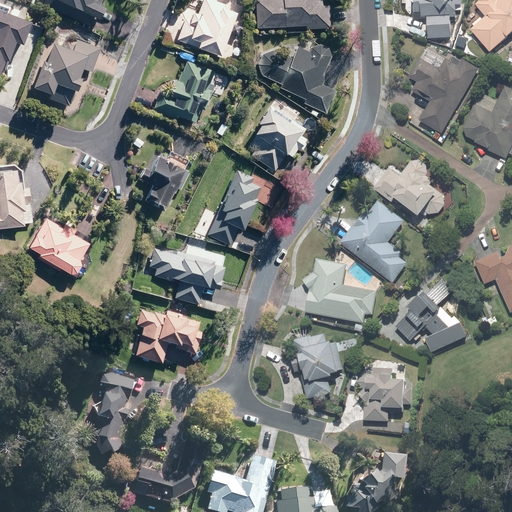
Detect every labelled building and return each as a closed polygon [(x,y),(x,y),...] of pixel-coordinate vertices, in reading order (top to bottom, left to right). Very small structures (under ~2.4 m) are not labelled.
[(90,2),(91,0),(45,0),(44,5),(91,25),(99,6),(90,2)] [(234,8),(211,0),(199,0),(191,26),(182,23),(175,42),(217,56),(234,8)] [(319,0),(255,0),(256,27),(327,28),(327,4),(320,4),(319,0)] [(428,18),(428,38),(449,39),(451,17),(457,17),(458,0),(410,0),(404,8),(411,16),(428,18)] [(468,31),(490,52),(511,33),(511,0),(476,0),(477,1),(477,2),(478,2),(474,5),(484,15),(468,31)] [(0,76),(13,41),(18,43),(25,22),(0,12),(0,76)] [(44,97),(65,104),(78,67),(89,71),(98,46),(75,39),(71,50),(50,43),(41,70),(36,68),(29,87),(46,93),(44,97)] [(302,103),(324,113),(333,90),(319,85),(323,75),(320,74),(328,56),(328,55),(328,54),(328,53),(328,52),(327,52),(327,51),(327,50),(327,49),(326,49),(326,48),(325,47),(324,46),(323,46),(323,45),(322,45),(321,45),(321,44),(320,44),(319,44),(318,44),(317,44),(316,44),(315,44),(314,44),(313,45),(312,45),(311,46),(310,46),(310,47),(309,47),(307,52),(294,46),(289,57),(277,51),(276,51),(275,51),(274,51),(273,51),(271,51),(270,51),(269,51),(268,51),(267,52),(266,52),(265,53),(264,53),(263,54),(262,55),(262,56),(261,56),(260,57),(260,58),(259,59),(259,60),(258,61),(258,62),(258,64),(258,65),(258,66),(258,67),(258,68),(258,69),(258,70),(259,71),(259,72),(260,73),(260,74),(261,75),(262,76),(279,84),(277,88),(304,99),(302,103)] [(199,109),(202,110),(209,91),(206,89),(213,70),(185,60),(177,81),(171,79),(166,92),(158,89),(151,110),(193,125),(199,109)] [(442,135),(477,70),(460,61),(456,67),(443,60),(438,70),(421,60),(410,80),(416,84),(410,95),(429,105),(419,122),(442,135)] [(478,94),(460,136),(474,142),(472,145),(505,160),(511,143),(511,91),(502,87),(496,102),(478,94)] [(271,106),(266,104),(255,122),(257,124),(251,133),(254,135),(244,152),(273,169),(282,153),(291,158),(308,131),(293,122),(298,114),(275,100),(271,106)] [(150,172),(158,176),(152,190),(148,188),(142,199),(163,209),(174,187),(179,190),(188,170),(158,155),(150,172)] [(357,176),(388,200),(391,197),(416,218),(423,209),(428,214),(429,214),(430,214),(431,214),(432,214),(433,214),(434,214),(435,214),(436,213),(437,213),(438,212),(439,212),(440,211),(441,210),(441,209),(442,209),(442,208),(442,207),(443,207),(443,206),(443,205),(443,204),(443,203),(443,202),(443,201),(443,200),(442,199),(442,198),(423,183),(430,174),(412,160),(400,176),(388,167),(385,172),(370,160),(357,176)] [(0,227),(31,223),(28,204),(20,205),(15,168),(0,170),(0,227)] [(253,198),(260,184),(234,172),(207,234),(229,244),(237,228),(240,229),(244,221),(247,222),(257,199),(253,198)] [(361,218),(340,245),(392,284),(410,259),(388,243),(405,222),(377,201),(363,219),(361,218)] [(85,242),(45,219),(35,235),(32,233),(24,247),(70,275),(77,262),(74,260),(85,242)] [(146,273),(176,280),(172,297),(198,304),(202,286),(216,290),(221,268),(208,265),(210,260),(152,246),(146,273)] [(511,246),(475,262),(485,286),(496,281),(510,314),(511,313),(511,246)] [(302,280),(309,291),(305,313),(363,323),(364,314),(373,316),(377,293),(342,287),(345,266),(315,261),(313,274),(302,280)] [(408,311),(395,325),(410,343),(426,329),(432,336),(425,339),(431,353),(465,338),(458,322),(438,304),(454,287),(443,277),(427,295),(422,290),(405,308),(408,311)] [(162,315),(139,310),(135,324),(139,325),(132,356),(160,363),(164,345),(196,352),(201,332),(196,330),(197,323),(181,319),(182,315),(163,311),(162,315)] [(325,331),(291,340),(307,399),(329,393),(325,378),(344,373),(336,342),(328,344),(325,331)] [(358,376),(358,389),(365,389),(364,421),(388,422),(388,413),(403,414),(404,405),(411,406),(412,383),(404,383),(405,365),(366,363),(366,376),(358,376)] [(114,442),(133,381),(102,371),(82,437),(93,440),(99,455),(117,451),(114,442)] [(138,466),(131,489),(169,500),(193,488),(205,449),(189,444),(181,470),(168,475),(170,468),(160,465),(158,472),(138,466)] [(352,492),(344,508),(360,511),(364,511),(377,502),(397,502),(401,455),(381,453),(380,469),(375,474),(372,470),(357,480),(362,486),(352,492)] [(211,469),(204,493),(208,494),(203,510),(210,511),(259,511),(274,465),(249,457),(243,478),(211,469)] [(275,501),(275,511),(333,511),(333,506),(309,508),(307,485),(279,488),(280,501),(275,501)]
